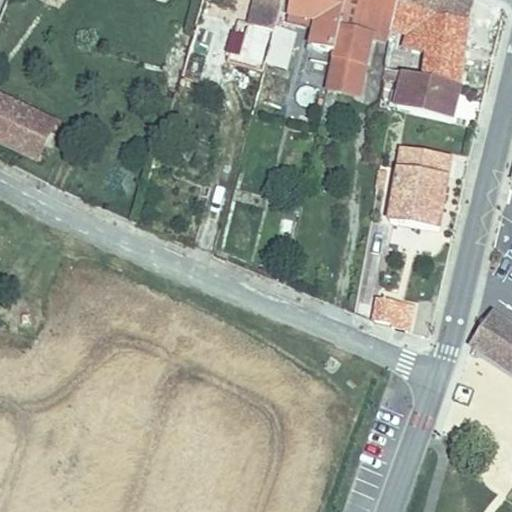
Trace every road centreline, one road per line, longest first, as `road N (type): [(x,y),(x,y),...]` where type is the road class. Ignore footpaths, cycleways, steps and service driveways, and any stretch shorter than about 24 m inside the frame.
road 1 (unclassified): [(0,182),(435,377)]
road 2 (tertiary): [(511,77),(435,377)]
road 3 (tertiary): [(435,377),(387,511)]
